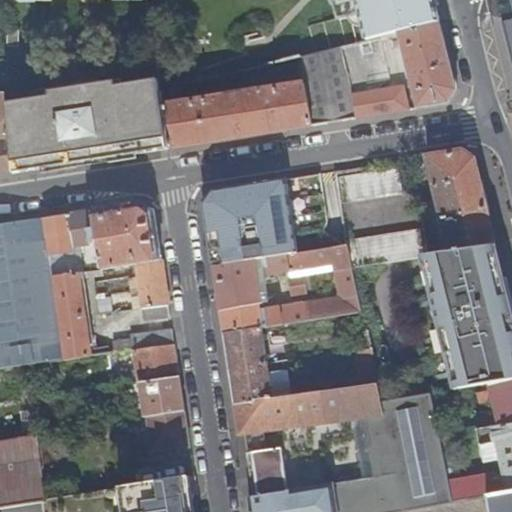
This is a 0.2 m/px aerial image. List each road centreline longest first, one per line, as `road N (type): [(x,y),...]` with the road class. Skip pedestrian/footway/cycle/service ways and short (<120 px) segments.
road 1 (residential): [(227,511),(178,173)]
road 2 (residential): [(493,122),(178,173)]
road 3 (residential): [(178,173),(0,203)]
road 4 (tertiary): [(493,122),(465,0)]
